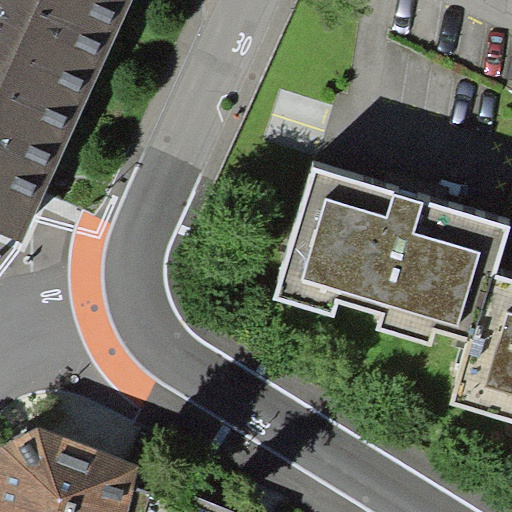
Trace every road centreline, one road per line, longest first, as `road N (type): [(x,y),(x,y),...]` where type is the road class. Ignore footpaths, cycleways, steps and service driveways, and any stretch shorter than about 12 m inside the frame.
road 1 (residential): [(253,0),(135,252),(105,340)]
road 2 (residential): [(105,340),(268,422),(411,511)]
